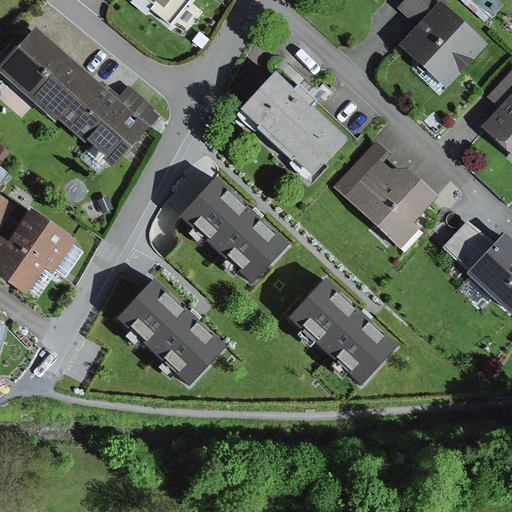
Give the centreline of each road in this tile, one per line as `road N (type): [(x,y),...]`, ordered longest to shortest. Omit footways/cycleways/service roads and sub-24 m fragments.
road 1 (residential): [(193,102),(32,393)]
road 2 (residential): [(193,102),(59,0)]
